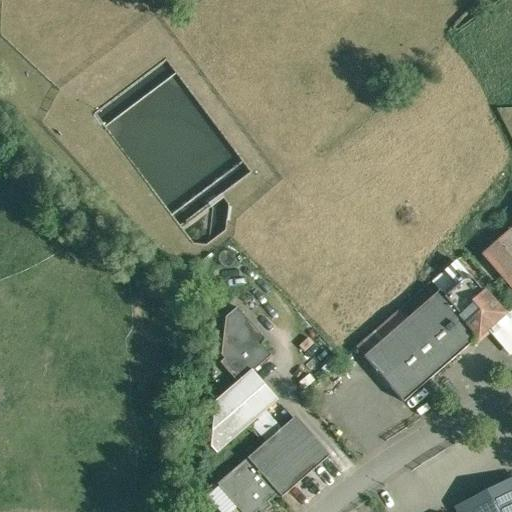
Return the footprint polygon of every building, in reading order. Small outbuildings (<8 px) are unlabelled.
[(511,227),(481,254),(511,289),(511,227)] [(439,291),(364,357),(403,402),(502,315),(468,276),(445,297),(439,291)] [(266,340),(238,308),(226,318),(221,356),(224,359),(220,363),(238,383),(252,371),(253,372),(271,356),(261,344),(266,340)] [(252,371),(238,383),(216,402),(211,448),(217,454),(251,424),(264,413),(278,400),(253,372),(252,371)] [(280,431),(264,413),(251,424),(266,442),(280,431)] [(266,442),(248,459),(279,494),(282,498),(328,458),(294,418),(280,431),(266,442)] [(248,459),(232,472),(234,473),(219,487),(236,507),(240,511),(258,511),(259,511),(265,511),(272,506),(269,502),(279,494),(248,459)] [(462,511),(511,511),(511,482),(460,508),(462,511)]
